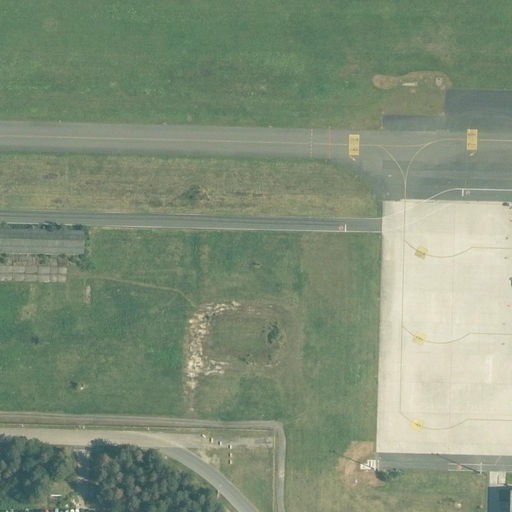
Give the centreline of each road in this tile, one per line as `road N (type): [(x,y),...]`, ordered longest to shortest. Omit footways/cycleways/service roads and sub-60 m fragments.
road 1 (unclassified): [(0,436),(144,439)]
road 2 (unclassified): [(144,439),(201,467),(247,511)]
